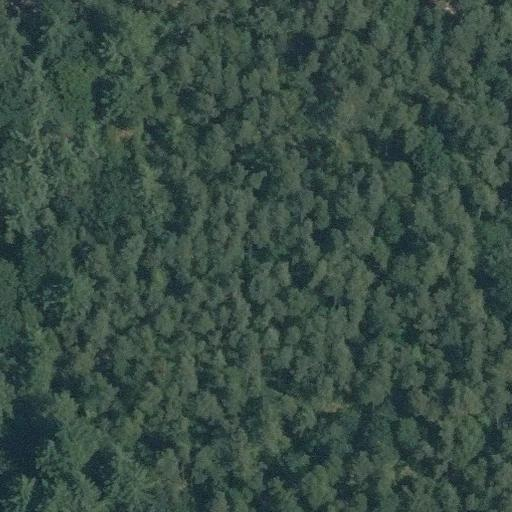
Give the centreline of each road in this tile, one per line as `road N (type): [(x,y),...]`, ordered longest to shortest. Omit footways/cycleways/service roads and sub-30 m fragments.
road 1 (track): [(259,13),(70,18),(0,394)]
road 2 (track): [(511,8),(259,13)]
